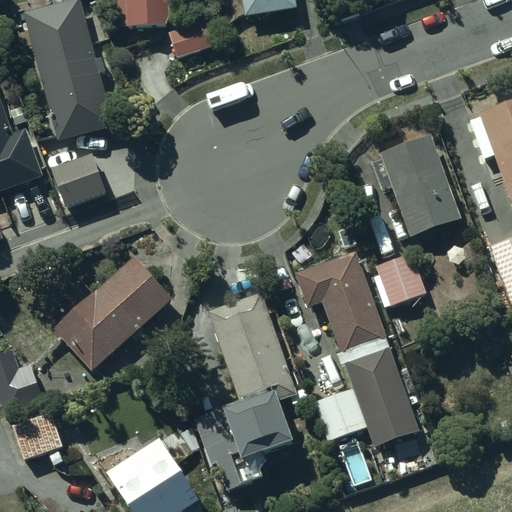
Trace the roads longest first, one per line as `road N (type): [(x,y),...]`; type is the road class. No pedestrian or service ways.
road 1 (residential): [(511,21),(354,77),(273,131),(236,178)]
road 2 (residential): [(0,266),(236,178)]
